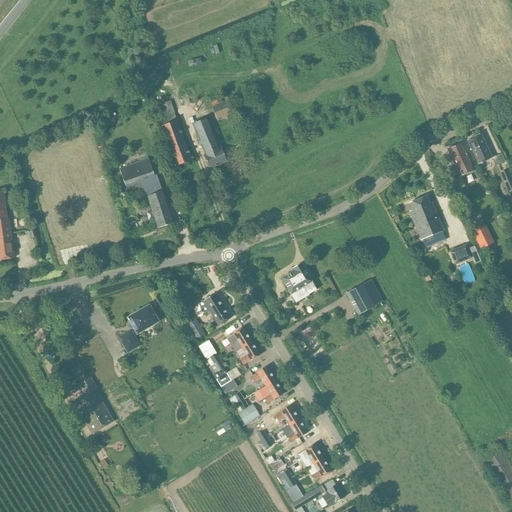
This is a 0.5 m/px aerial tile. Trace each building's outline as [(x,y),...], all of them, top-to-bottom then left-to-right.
[(232,109),(225,94),(209,101),(218,121),(233,115),(233,117),(246,112),(243,104),(232,109)] [(193,161),(178,121),(170,101),(157,107),(162,119),(158,120),(161,127),(175,167),(193,161)] [(207,118),(192,124),(205,155),(203,155),(209,170),(227,162),(221,148),(220,148),(207,118)] [(154,143),(159,142),(153,126),(149,127),(154,143)] [(495,165),(503,162),(488,128),(480,132),(485,142),(488,140),(490,147),(488,148),(495,165)] [(481,135),(467,141),(478,164),(492,158),(481,135)] [(461,143),(447,150),(460,178),(474,171),(461,143)] [(142,180),(147,197),(158,229),(174,224),(163,192),(162,192),(157,175),(155,176),(149,159),(120,169),(125,184),(138,180),(139,182),(142,180)] [(508,170),(499,174),(507,193),(511,191),(511,177),(509,172),(508,173),(508,170)] [(3,235),(11,234),(9,221),(6,221),(2,194),(0,193),(0,235),(0,236),(3,235)] [(426,196),(409,204),(412,211),(409,212),(422,240),(431,236),(435,245),(446,240),(442,232),(445,231),(444,230),(432,203),(429,204),(426,196)] [(494,243),(484,225),(471,231),(480,250),(494,243)] [(30,239),(37,237),(35,231),(28,233),(30,239)] [(0,236),(0,235),(0,261),(14,259),(11,234),(3,235),(0,236)] [(455,265),(472,258),(466,244),(449,251),(455,265)] [(308,296),(308,295),(316,290),(312,283),(312,282),(302,265),(293,270),(294,272),(281,279),(291,295),(296,303),(308,296)] [(347,293),(346,294),(358,317),(359,316),(383,302),(371,280),(347,293)] [(231,319),(216,294),(199,304),(205,315),(210,312),(218,326),(231,319)] [(149,306),(128,318),(137,334),(158,322),(149,306)] [(204,333),(196,320),(187,326),(195,339),(204,333)] [(235,352),(251,342),(243,328),(233,334),(233,335),(226,339),(235,352)] [(97,332),(82,341),(104,382),(120,373),(97,332)] [(131,332),(120,338),(128,352),(139,346),(131,332)] [(210,367),(220,361),(208,341),(198,347),(210,367)] [(260,356),(251,342),(235,352),(242,348),(247,356),(240,360),(243,365),(250,361),(260,356)] [(220,361),(210,367),(208,369),(220,388),(240,375),(235,368),(222,376),(219,372),(225,368),(220,361)] [(260,378),(265,386),(253,394),(275,381),(267,367),(257,373),(251,377),(254,383),(260,378)] [(74,403),(92,435),(115,421),(113,418),(111,419),(96,392),(98,391),(90,377),(78,384),(85,396),(74,403)] [(253,394),(258,402),(264,399),(267,404),(274,400),(283,394),(275,381),(253,394)] [(232,407),(237,404),(244,400),(239,393),(236,395),(228,399),(232,407)] [(241,411),(248,407),(244,400),(237,404),(241,411)] [(289,425),(299,420),(291,406),(281,412),(275,416),(278,421),(284,417),(289,425)] [(254,419),(248,408),(238,414),(245,424),(254,419)] [(299,420),(289,425),(294,434),(288,437),(291,443),(297,439),(298,439),(307,433),(299,420)] [(261,443),(268,439),(263,431),(257,435),(261,443)] [(268,439),(261,443),(266,450),(272,446),(268,439)] [(323,458),(314,445),(305,451),(304,449),(300,451),(301,453),(298,455),(301,460),(308,456),(313,464),(323,458)] [(511,465),(503,451),(484,461),(511,511),(511,465)] [(279,458),(269,465),(281,484),(291,478),(279,458)] [(331,472),(323,458),(313,464),(318,472),(311,476),(314,482),(321,477),(322,478),(331,472)] [(293,503),(303,497),(291,478),(281,484),(293,503)] [(337,485),(327,490),(329,493),(322,497),(328,508),(345,498),(337,485)] [(293,503),(291,504),(295,511),(303,511),(303,510),(301,508),(305,505),(325,493),(321,486),(303,497),(293,503)]
